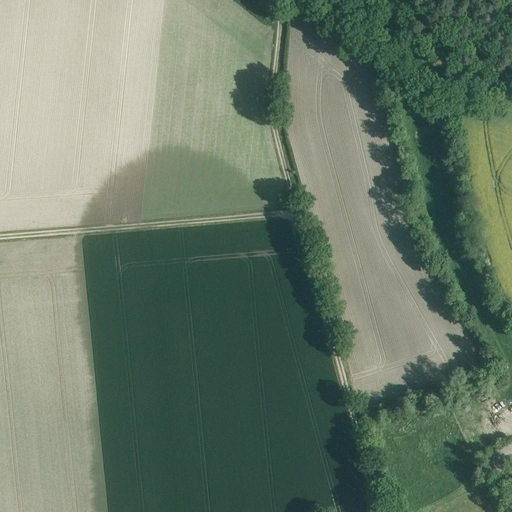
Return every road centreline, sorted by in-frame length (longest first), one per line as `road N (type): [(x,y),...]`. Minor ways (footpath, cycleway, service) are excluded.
road 1 (track): [(385,511),(295,213),(277,121),(279,0)]
road 2 (track): [(0,233),(295,213)]
